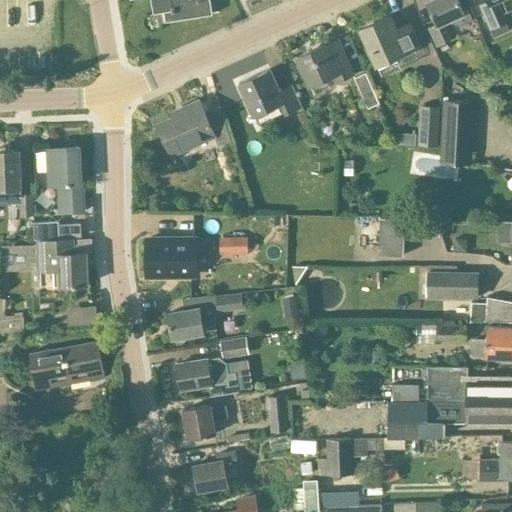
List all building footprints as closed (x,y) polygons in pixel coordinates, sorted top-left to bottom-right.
[(210,0),(151,0),(154,14),(163,12),(165,23),(213,15),(210,0)] [(431,0),(427,2),(437,24),(428,28),(437,48),(451,41),(443,23),(447,21),(460,26),(473,20),(469,11),(464,13),(458,0),(431,0)] [(508,22),(499,1),(499,0),(488,0),(478,5),(489,30),(508,22)] [(392,15),(360,29),(376,66),(421,46),(410,23),(398,28),(392,15)] [(310,85),(331,75),(336,85),(355,77),(338,39),(297,57),(310,85)] [(280,90),(271,69),(238,83),(254,116),(280,104),(285,115),(303,107),(292,84),(280,90)] [(379,104),(366,73),(354,78),(368,109),(379,104)] [(172,156),(214,137),(219,147),(232,142),(221,106),(205,113),(199,100),(183,108),(184,112),(158,124),(172,156)] [(443,100),(440,163),(472,164),(475,102),(443,100)] [(417,145),(439,146),(441,106),(419,105),(417,145)] [(85,180),(81,180),(80,148),(48,150),(49,183),(57,183),(58,214),(86,213),(85,180)] [(0,203),(9,203),(8,188),(21,187),(20,150),(0,150),(0,203)] [(34,215),(33,193),(19,193),(20,216),(34,215)] [(403,256),(405,219),(381,218),(379,254),(403,256)] [(34,222),(35,239),(60,238),(59,221),(34,222)] [(497,242),(511,242),(511,251),(510,252),(510,265),(511,265),(511,222),(497,222),(497,242)] [(55,285),(60,285),(60,286),(88,284),(87,253),(92,252),(92,238),(34,241),(34,245),(2,247),(0,264),(0,271),(32,270),(32,286),(41,285),(41,272),(55,271),(55,285)] [(146,239),(147,276),(196,276),(195,238),(146,239)] [(220,240),(220,254),(248,254),(248,239),(220,240)] [(427,265),(426,297),(479,298),(479,266),(462,266),(462,272),(457,272),(457,265),(427,265)] [(242,294),(216,297),(218,312),(244,309),(242,294)] [(486,320),(511,318),(511,301),(487,296),(487,303),(471,303),(471,322),(486,320)] [(61,306),(62,322),(87,321),(86,305),(61,306)] [(214,317),(202,319),(200,307),(168,313),(172,339),(204,333),(204,332),(216,330),(214,317)] [(0,331),(25,330),(23,315),(0,315),(0,331)] [(468,324),(436,324),(436,343),(468,342),(468,324)] [(474,356),(486,357),(511,358),(511,327),(487,327),(487,338),(475,338),(472,341),(471,353),(474,356)] [(247,337),(221,341),(223,358),(250,355),(247,337)] [(99,343),(65,348),(71,383),(105,377),(99,343)] [(37,388),(71,383),(65,348),(31,354),(37,388)] [(220,358),(208,360),(208,359),(177,364),(181,390),(212,385),(212,384),(224,382),(229,375),(227,362),(220,358)] [(467,402),(511,402),(511,382),(467,382),(468,367),(428,366),(427,400),(467,399),(467,402)] [(392,401),(418,400),(418,384),(393,384),(392,401)] [(267,396),(271,432),(288,431),(286,407),(289,407),(288,394),(267,396)] [(388,437),(405,437),(446,436),(446,421),(467,421),(511,422),(511,402),(467,402),(467,399),(427,400),(418,400),(392,401),(388,401),(388,437)] [(226,405),(211,407),(211,405),(184,410),(189,438),(216,434),(214,420),(228,418),(226,405)] [(326,458),(319,458),(320,475),(354,475),(354,457),(368,456),(367,437),(352,438),(328,439),(326,439),(326,458)] [(287,450),(315,451),(315,439),(287,439),(287,450)] [(463,475),(502,475),(511,474),(511,441),(502,441),(502,459),(480,459),(480,460),(463,460),(463,475)] [(228,485),(225,467),(239,464),(236,449),(216,453),(218,461),(194,465),(198,490),(228,485)] [(87,487),(111,479),(107,465),(82,473),(87,487)] [(315,511),(314,478),(298,479),(299,511),(315,511)] [(236,496),(238,511),(235,511),(259,511),(256,493),(236,496)] [(415,511),(440,511),(440,501),(416,502),(415,511)] [(324,511),(382,511),(382,503),(325,505),(324,511)] [(511,511),(511,503),(482,503),(482,511),(481,511),(480,511),(511,511)]
